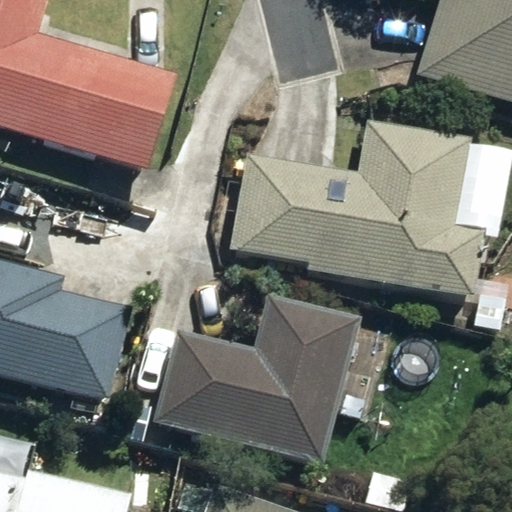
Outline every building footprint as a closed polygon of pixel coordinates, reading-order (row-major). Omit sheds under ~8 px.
[(0,0),(0,137),(143,181),(173,84),(32,41),(42,8),(16,0),(0,0)] [(414,82),(511,113),(511,0),(426,0),(426,2),(439,7),(414,82)] [(304,280),(467,311),(480,241),(448,236),(464,149),(365,131),(355,185),(245,163),(227,259),(305,274),(304,280)] [(0,385),(102,413),(126,318),(54,299),(58,285),(0,268),(0,385)] [(149,433),(316,477),(355,330),(265,306),(251,360),(173,340),(149,433)] [(358,510),(365,511),(400,511),(406,489),(366,479),(358,510)] [(0,511),(122,511),(23,484),(21,493),(0,486),(0,511)] [(251,511),(210,497),(204,511),(251,511)]
